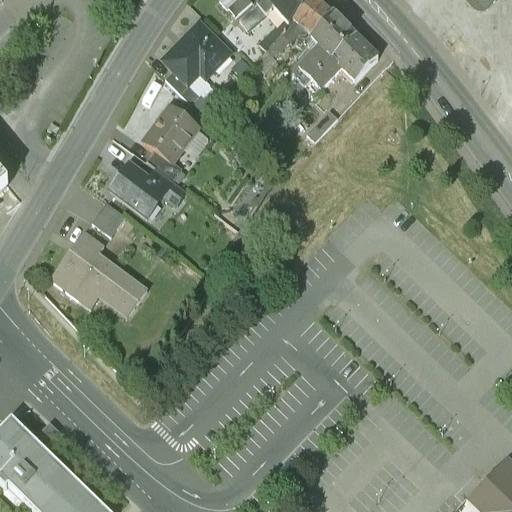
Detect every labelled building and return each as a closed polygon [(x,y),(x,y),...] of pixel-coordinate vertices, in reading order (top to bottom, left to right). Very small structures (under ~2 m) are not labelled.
[(221,0),(218,3),(226,12),(227,11),(239,0),(221,0)] [(239,0),(227,11),(235,19),(251,4),(247,0),(239,0)] [(265,0),(264,1),(272,10),(284,23),(288,28),(293,22),(308,0),(265,0)] [(333,17),(312,0),(308,0),(293,22),(300,28),(314,39),(333,17)] [(495,0),(466,0),(467,3),(474,11),(480,13),(486,7),(488,9),(495,0)] [(264,1),(239,24),(248,34),(270,15),(268,13),(272,10),(264,1)] [(314,39),(311,42),(318,51),(292,79),(305,91),(354,39),(333,17),(314,39)] [(284,23),(259,46),(265,53),(288,28),(284,23)] [(198,27),(184,41),(184,44),(179,50),(176,50),(162,64),(187,89),(207,69),(212,75),(229,57),(198,27)] [(300,28),(289,41),(302,52),(311,42),(314,39),(300,28)] [(354,39),(305,91),(307,94),(314,100),(341,71),(355,85),(377,62),(354,39)] [(305,91),(298,98),(301,101),(307,94),(305,91)] [(198,132),(169,110),(142,147),(154,156),(171,169),(172,168),(198,132)] [(328,114),(306,137),(314,145),(337,122),(328,114)] [(171,169),(154,156),(145,167),(155,175),(171,186),(180,174),(172,168),(171,169)] [(148,184),(128,169),(109,195),(146,223),(163,200),(165,197),(148,184)] [(171,186),(155,175),(148,184),(165,197),(163,200),(174,209),(184,196),(171,186)] [(124,222),(105,208),(90,228),(110,242),(124,222)] [(103,251),(90,242),(78,258),(71,254),(49,283),(77,304),(88,290),(127,319),(124,322),(125,323),(146,295),(139,290),(137,292),(95,261),(103,251)] [(101,511),(11,425),(0,435),(0,489),(5,495),(8,492),(29,511),(101,511)] [(478,494),(477,496),(461,511),(511,511),(511,483),(505,490),(494,479),(479,494),(478,494)]
